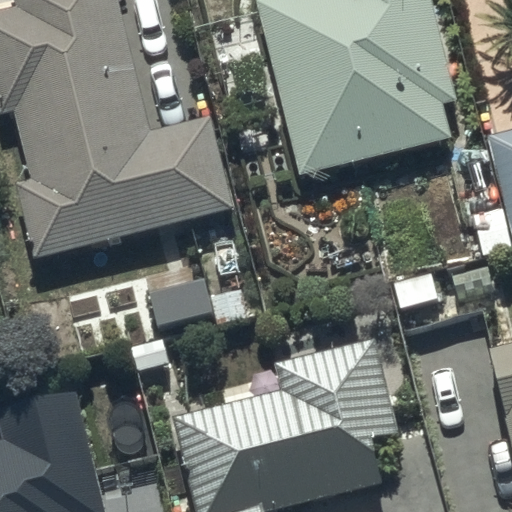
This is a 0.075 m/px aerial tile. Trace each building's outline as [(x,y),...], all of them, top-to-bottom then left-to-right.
[(9,0),(14,18),(0,20),(0,123),(9,122),(24,187),(7,191),(25,268),(226,221),(203,123),(142,137),(110,0),(9,0)] [(275,0),(248,6),(294,185),(443,147),(435,112),(449,109),(421,0),(275,0)] [(511,135),(477,145),(480,157),(455,162),(463,201),(493,195),(507,255),(511,253),(511,135)] [(270,399),(165,424),(185,511),(300,511),(369,496),(359,455),(396,446),(371,345),(263,371),(270,399)] [(511,351),(481,359),(511,492),(511,351)] [(0,511),(117,511),(88,390),(0,410),(0,415),(5,437),(0,438),(0,511)]
